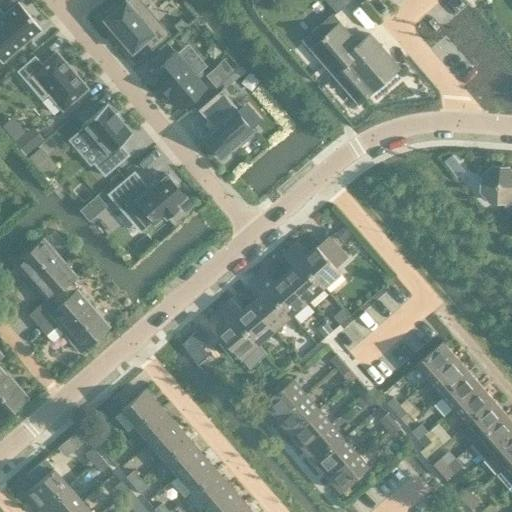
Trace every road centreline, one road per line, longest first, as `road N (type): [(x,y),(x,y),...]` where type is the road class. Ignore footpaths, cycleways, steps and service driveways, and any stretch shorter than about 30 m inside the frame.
road 1 (residential): [(51,0),(250,236)]
road 2 (residential): [(276,511),(129,343)]
road 3 (residential): [(462,335),(322,174)]
road 4 (unclassified): [(473,126),(392,24),(422,0)]
road 5 (residential): [(322,174),(359,141),(402,126),(473,126)]
road 6 (residential): [(129,343),(250,236)]
